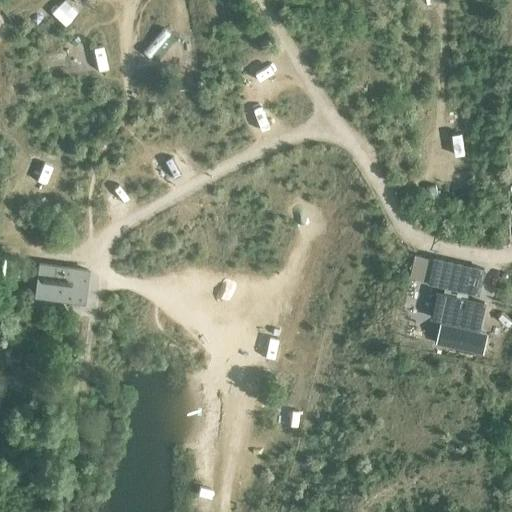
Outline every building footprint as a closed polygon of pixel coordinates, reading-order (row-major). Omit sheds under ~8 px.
[(90,0),(57,0),(50,3),(57,21),(93,7),(90,0)] [(143,52),(157,62),(176,37),(162,27),(143,52)] [(105,46),(87,49),(91,69),(109,65),(105,46)] [(428,282),(480,294),(486,267),(434,255),(428,282)] [(35,295),(85,303),(89,268),(65,264),(38,261),(35,295)] [(435,341),(470,348),(473,327),(481,328),(487,301),(437,289),(431,317),(440,319),(435,341)] [(285,406),(280,422),(296,426),(300,410),(285,406)]
